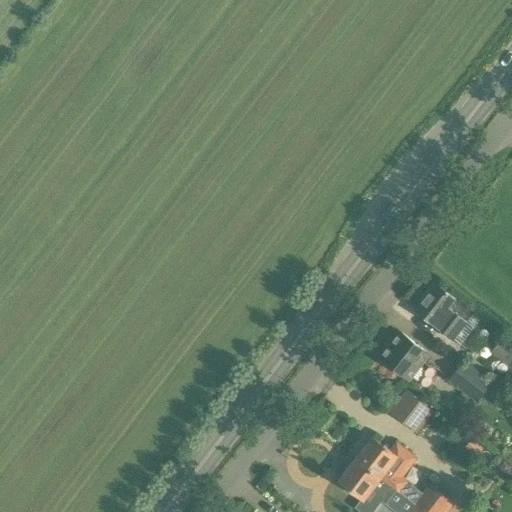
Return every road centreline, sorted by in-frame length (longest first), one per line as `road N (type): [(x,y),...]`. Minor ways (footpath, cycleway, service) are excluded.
road 1 (primary): [(162,511),(511,63)]
road 2 (unclassified): [(205,511),(511,120)]
